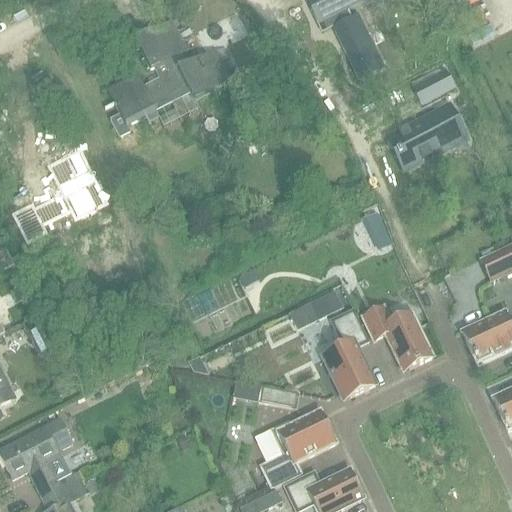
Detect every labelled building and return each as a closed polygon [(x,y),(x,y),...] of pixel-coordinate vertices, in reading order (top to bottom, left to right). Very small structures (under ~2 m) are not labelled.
[(311,0),(306,3),(310,11),(309,11),(316,25),(330,18),(335,28),(333,29),(359,83),(370,78),(364,67),(376,61),(355,19),(351,20),(346,10),(367,0),(311,0)] [(110,122),(119,140),(130,135),(126,128),(190,96),(193,102),(230,84),(220,64),(214,53),(187,67),(181,56),(186,53),(171,23),(134,42),(149,72),(153,70),(159,82),(144,90),(137,77),(107,92),(120,117),(110,122)] [(223,49),(214,53),(220,64),(229,59),(223,49)] [(412,91),(421,110),(454,93),(444,75),(412,91)] [(447,112),(388,142),(404,173),(463,144),(447,112)] [(26,207),(6,217),(21,246),(41,237),(37,228),(65,214),(69,223),(101,207),(74,152),(42,168),(56,197),(28,211),(26,207)] [(490,285),(511,274),(511,247),(480,263),(490,285)] [(253,272),(240,278),(244,288),(258,282),(253,272)] [(22,287),(11,293),(16,303),(28,298),(22,287)] [(334,296),(308,309),(315,324),(341,311),(334,296)] [(391,326),(384,310),(361,321),(372,344),(384,338),(402,375),(432,360),(411,317),(391,326)] [(331,324),(344,349),(321,360),(342,403),(375,388),(356,350),(368,344),(353,314),(331,324)] [(511,331),(504,315),(461,335),(477,368),(511,351),(511,331)] [(0,407),(13,401),(0,375),(0,407)] [(297,396),(260,389),(257,408),(294,414),(297,396)] [(511,392),(492,402),(508,434),(511,432),(511,392)] [(287,457),(260,470),(271,492),(300,478),(294,467),(335,447),(320,414),(288,430),(287,427),(272,435),(279,449),(282,447),(287,457)] [(68,478),(57,458),(55,454),(70,446),(58,424),(0,454),(0,459),(11,481),(27,473),(43,505),(77,487),(71,477),(68,478)] [(349,473),(319,488),(313,476),(284,490),(294,511),(296,511),(311,505),(314,511),(342,511),(363,502),(349,473)] [(77,487),(43,505),(46,511),(70,511),(67,506),(82,499),(77,487)] [(275,492),(249,504),(253,511),(262,511),(280,503),(275,492)]
